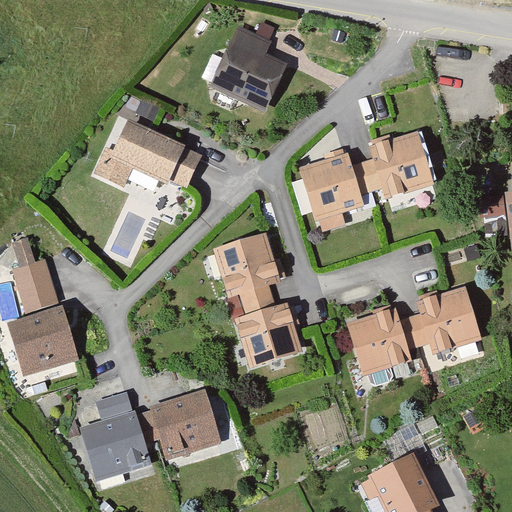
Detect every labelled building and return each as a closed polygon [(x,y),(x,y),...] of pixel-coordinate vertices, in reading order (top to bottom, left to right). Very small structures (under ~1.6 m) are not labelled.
[(290,51),(233,31),(212,91),(269,111),(290,51)] [(205,155),(128,120),(114,150),(107,147),(95,173),(125,187),(132,171),(168,187),(170,183),(188,191),(205,155)] [(420,136),(371,149),(374,159),(381,189),(384,198),(433,185),(420,136)] [(350,158),(302,173),(318,222),(365,207),(361,195),(352,166),(350,158)] [(374,159),(352,166),(361,195),(381,189),(374,159)] [(267,235),(213,251),(229,301),(240,297),(247,317),(275,309),(269,287),(280,283),(267,235)] [(21,263),(32,262),(29,238),(18,239),(21,263)] [(51,262),(9,275),(21,313),(7,317),(24,375),(80,358),(51,262)] [(398,309),(348,325),(364,376),(410,362),(407,350),(432,342),(436,354),(484,339),(467,286),(414,303),(418,315),(402,320),(398,309)] [(287,305),(275,309),(247,317),(235,320),(251,370),(302,355),(287,305)] [(127,392),(97,400),(101,415),(131,407),(127,392)] [(207,397),(152,412),(160,442),(166,462),(222,446),(207,397)] [(160,442),(152,412),(136,417),(144,446),(160,442)] [(136,417),(78,433),(93,482),(149,465),(144,446),(136,417)] [(413,459),(360,484),(368,501),(381,501),(386,511),(425,511),(429,510),(437,507),(413,459)]
